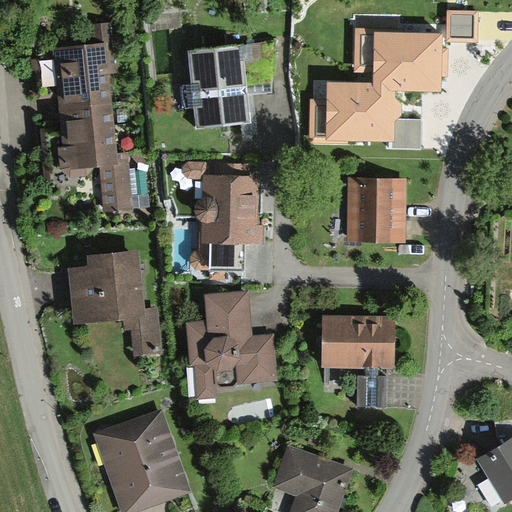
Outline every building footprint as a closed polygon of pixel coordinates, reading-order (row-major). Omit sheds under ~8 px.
[(478,12),(448,12),(448,42),(478,42),(478,12)] [(93,27),(95,48),(55,51),(62,123),(64,152),(60,152),(62,173),(71,180),(88,178),(92,173),(102,172),(105,212),(131,210),(127,156),(116,157),(109,76),(125,74),(123,51),(118,52),(116,25),(93,27)] [(374,84),(327,83),(327,99),(310,99),(310,143),(348,143),(348,140),(392,140),(394,140),(395,122),(398,119),(402,116),(402,109),(402,104),(395,99),(395,91),(441,91),(441,78),(449,78),(450,48),(443,48),(443,33),(399,32),(399,28),(356,28),(356,72),(374,73),(374,84)] [(199,131),(252,126),(248,87),(273,85),(278,44),(191,54),(199,131)] [(422,120),(398,119),(395,122),(394,140),(392,140),(392,148),(421,149),(422,120)] [(260,226),(259,179),(247,179),(247,166),(221,166),(221,178),(210,178),(210,169),(205,164),(189,164),(184,169),(183,176),(189,180),(203,180),(202,204),(196,209),(196,216),(197,223),(202,228),(202,248),(264,247),(264,226),(260,226)] [(405,210),(406,181),(348,180),(347,243),(405,244),(405,210)] [(143,312),(139,255),(86,258),(86,270),(69,271),(73,327),(127,323),(128,329),(134,329),(136,356),(160,354),(157,311),(143,312)] [(251,331),(248,294),(203,297),(205,325),(187,327),(190,369),(194,369),(196,402),(217,400),(216,386),(221,390),(234,389),(237,386),(277,383),(273,336),(252,338),(251,331)] [(396,372),(396,319),(323,319),(323,372),(396,372)] [(370,407),(389,408),(389,374),(371,373),(370,407)] [(141,511),(193,494),(164,412),(95,436),(121,511),(141,511)] [(511,441),(478,462),(505,506),(511,501),(511,441)] [(352,474),(287,450),(273,490),(297,499),(292,511),(338,511),(342,501),(352,474)]
